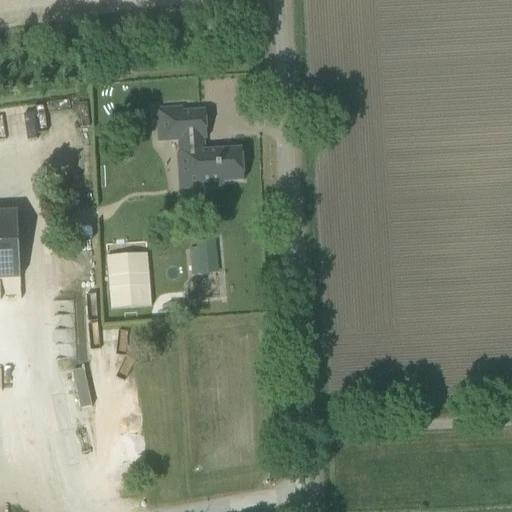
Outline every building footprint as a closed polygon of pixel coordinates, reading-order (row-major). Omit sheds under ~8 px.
[(181,109),(157,111),(159,143),(179,142),(180,154),(180,155),(192,154),(194,188),(194,189),(220,187),(220,183),(244,182),(242,150),(204,153),(203,140),(207,140),(205,112),(182,113),(181,109)] [(16,213),(0,213),(0,282),(19,282),(16,213)] [(228,244),(230,309),(258,308),(255,243),(228,244)] [(200,275),(197,249),(189,250),(192,276),(200,275)] [(74,300),(52,301),(53,357),(75,357),(74,300)] [(89,368),(74,370),(79,408),(94,406),(89,368)]
